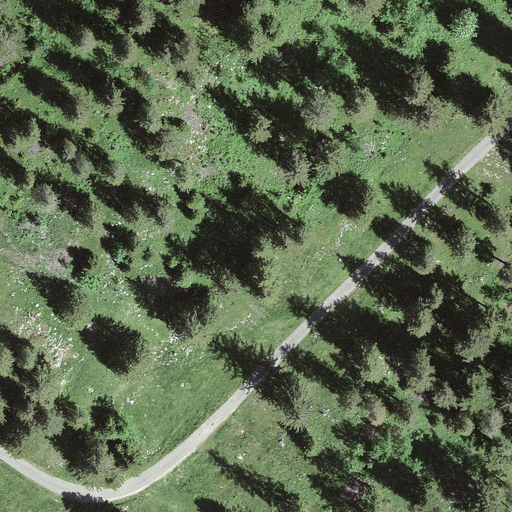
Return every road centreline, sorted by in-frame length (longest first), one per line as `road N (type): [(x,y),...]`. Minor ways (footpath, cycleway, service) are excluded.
road 1 (track): [(511,122),(210,425),(144,479)]
road 2 (track): [(0,450),(77,492),(110,493),(144,479)]
